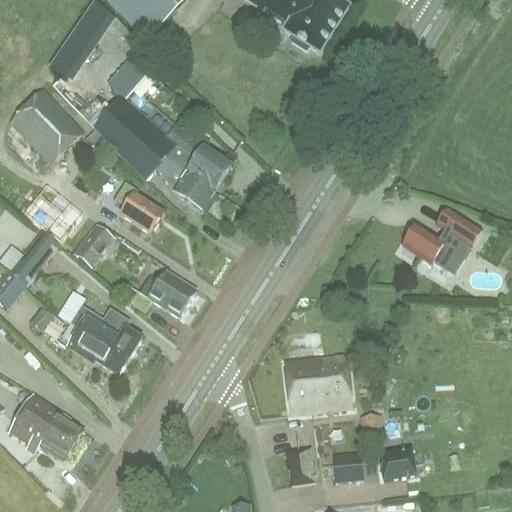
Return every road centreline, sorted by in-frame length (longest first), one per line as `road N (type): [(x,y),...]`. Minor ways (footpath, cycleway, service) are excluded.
road 1 (tertiary): [(211,362),(440,7)]
road 2 (tertiary): [(113,511),(211,362)]
road 3 (residential): [(263,511),(242,417),(211,362)]
